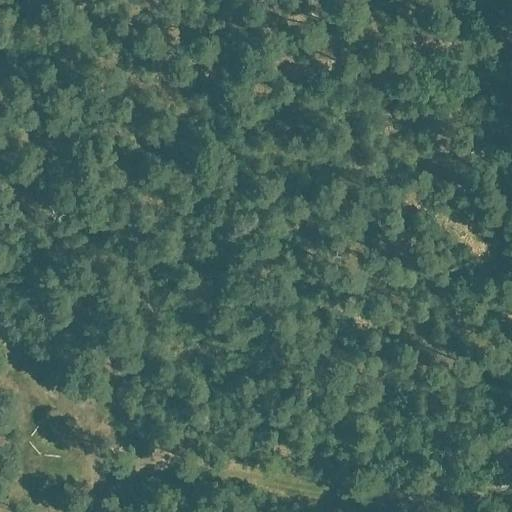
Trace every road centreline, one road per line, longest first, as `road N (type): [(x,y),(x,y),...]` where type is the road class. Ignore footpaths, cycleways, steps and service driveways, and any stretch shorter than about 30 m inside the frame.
road 1 (track): [(57,501),(126,486),(317,498),(484,477),(511,481)]
road 2 (track): [(57,501),(0,333)]
